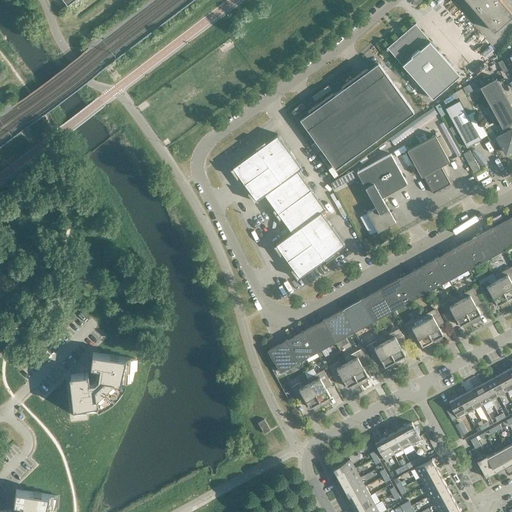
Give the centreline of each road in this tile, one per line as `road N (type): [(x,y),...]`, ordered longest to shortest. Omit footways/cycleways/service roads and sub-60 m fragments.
road 1 (unclassified): [(387,0),(206,142),(197,158),(201,187),(277,317)]
road 2 (residential): [(277,317),(299,315),(511,197)]
road 3 (residential): [(329,511),(305,464),(307,451),(414,388)]
road 4 (residential): [(479,508),(414,388)]
